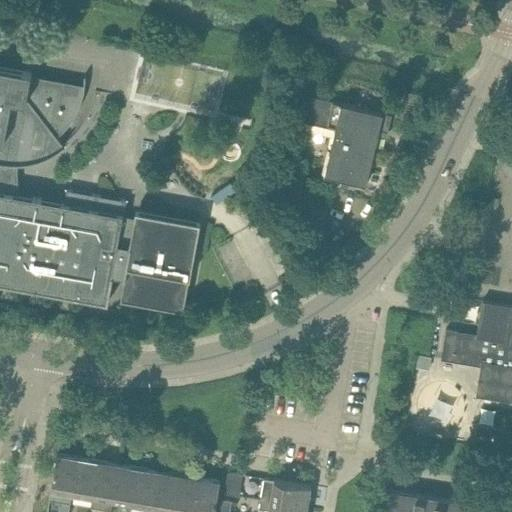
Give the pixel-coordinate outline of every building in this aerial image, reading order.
[(12,192),(11,162),(23,162),(34,160),(45,156),(56,151),(65,144),(64,143),(63,144),(56,136),(66,128),(74,117),(80,106),(84,94),(86,81),(86,74),(84,74),(84,81),(84,87),(31,78),(32,69),(0,63),(0,279),(108,299),(113,273),(114,269),(125,272),(124,275),(125,275),(121,298),(138,301),(184,309),(184,304),(190,276),(191,276),(201,220),(136,208),(129,247),(118,245),(119,241),(118,241),(126,199),(67,188),(65,201),(12,192)] [(336,126),(325,173),(342,177),(340,182),(348,184),(349,179),(366,183),(379,128),(388,130),(392,113),(310,94),(304,120),(305,121),(305,119),(336,126)] [(289,183),(278,190),(292,210),(302,204),(289,183)] [(511,310),(511,311),(511,306),(511,304),(483,300),(477,332),(446,327),(441,358),(481,364),(477,393),(511,399),(511,310)] [(73,492),(79,456),(57,452),(51,489),(73,492)] [(93,496),(99,459),(79,456),(73,492),(93,496)] [(113,499),(119,463),(99,459),(93,496),(91,507),(111,511),(113,499)] [(133,503),(140,466),(119,463),(113,499),(133,503)] [(154,506),(160,469),(140,466),(133,503),(154,506)] [(174,509),(180,473),(160,469),(154,506),(174,509)] [(239,494),(243,473),(228,471),(225,492),(239,494)] [(189,511),(193,511),(200,476),(180,473),(174,509),(189,511)] [(215,511),(221,480),(200,476),(193,511),(215,511)] [(307,506),(311,484),(264,477),(261,498),(271,500),(307,506)] [(409,511),(413,492),(391,489),(387,511),(409,511)] [(430,511),(433,496),(413,492),(409,511),(430,511)] [(451,511),(453,499),(433,496),(430,511),(451,511)] [(224,498),(221,511),(222,511),(229,511),(232,500),(224,498)] [(306,511),(307,506),(271,500),(261,498),(260,506),(270,507),(268,511),(306,511)] [(471,511),(473,502),(453,499),(451,511),(471,511)] [(492,511),(493,506),(473,502),(471,511),(492,511)]
